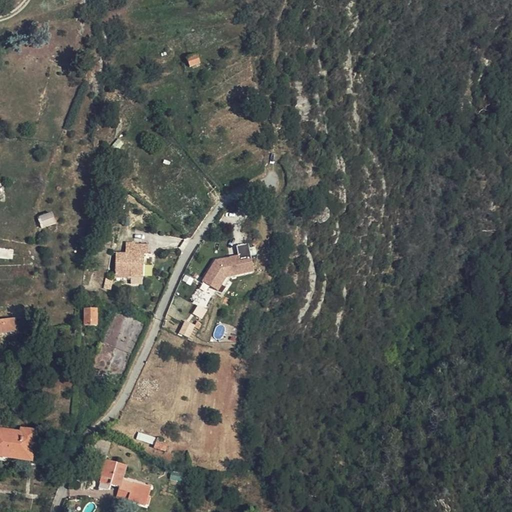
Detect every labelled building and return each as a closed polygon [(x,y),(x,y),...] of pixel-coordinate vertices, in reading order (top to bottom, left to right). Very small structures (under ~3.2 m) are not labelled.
[(181,58),(184,65),(193,60),(189,52),(181,58)] [(33,227),(49,223),(47,213),(30,219),(33,227)] [(208,246),(198,262),(215,272),(220,264),(247,261),(242,232),(228,233),(229,243),(208,246)] [(106,278),(122,278),(121,283),(134,284),(136,258),(140,258),(141,246),(125,245),(124,254),(117,254),(107,253),(106,278)] [(215,272),(198,262),(193,269),(211,279),(215,272)] [(384,308),(388,303),(381,297),(377,302),(384,308)] [(197,306),(193,313),(202,318),(206,310),(197,306)] [(74,322),(88,321),(87,307),(74,307),(74,322)] [(184,321),(179,333),(189,337),(194,325),(184,321)] [(0,459),(28,464),(31,451),(33,437),(21,435),(20,438),(0,435),(0,459)] [(146,446),(154,450),(157,442),(150,438),(146,446)] [(87,451),(105,457),(109,446),(91,440),(87,451)] [(101,479),(100,481),(109,485),(106,494),(118,498),(125,479),(113,475),(117,465),(95,458),(89,476),(101,479)] [(99,484),(100,481),(101,479),(89,476),(88,480),(99,484)]
